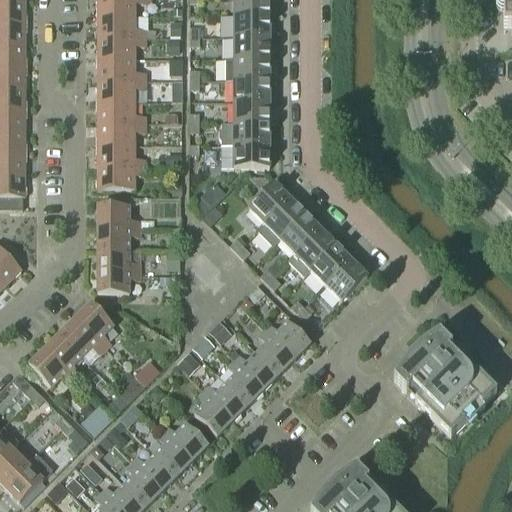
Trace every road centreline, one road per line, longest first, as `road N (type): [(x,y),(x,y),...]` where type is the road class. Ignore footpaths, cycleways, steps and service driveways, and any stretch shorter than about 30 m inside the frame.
road 1 (residential): [(289,511),(377,426),(375,402),(341,359),(419,277),(310,163),(310,0)]
road 2 (residential): [(0,334),(73,261),(75,130),(49,92),(48,0)]
road 3 (tertiary): [(409,0),(416,129),(434,161),(511,238)]
road 4 (tertiary): [(511,207),(441,126),(436,0)]
road 5 (residential): [(511,117),(473,72),(468,0)]
